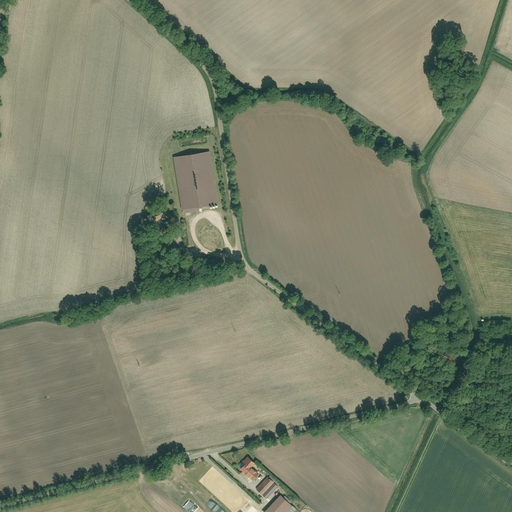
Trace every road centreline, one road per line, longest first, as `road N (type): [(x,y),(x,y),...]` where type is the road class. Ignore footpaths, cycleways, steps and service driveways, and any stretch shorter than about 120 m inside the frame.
road 1 (unclassified): [(129,0),(209,75),(245,267),(421,397)]
road 2 (unclassified): [(421,397),(0,507)]
